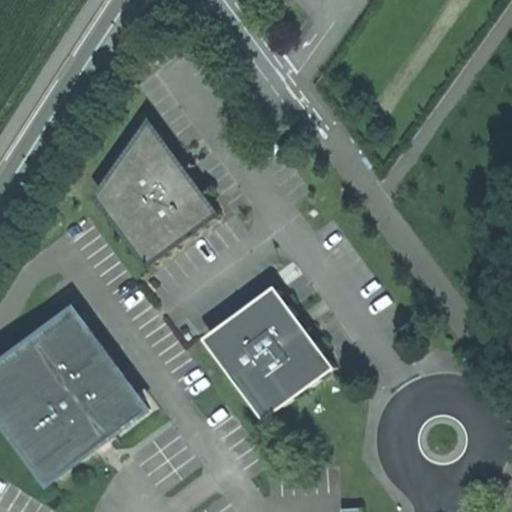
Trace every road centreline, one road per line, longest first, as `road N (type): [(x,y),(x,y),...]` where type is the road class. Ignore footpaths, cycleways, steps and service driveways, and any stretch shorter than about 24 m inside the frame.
road 1 (secondary): [(0,204),(133,0)]
road 2 (residential): [(214,0),(321,139)]
road 3 (residential): [(458,400),(431,399),(402,428),(403,458),(424,481),(440,485)]
road 4 (residential): [(440,485),(470,477),(487,450),(482,419),(458,400)]
